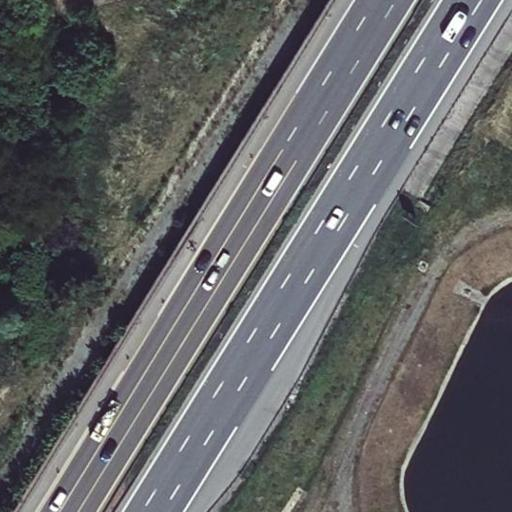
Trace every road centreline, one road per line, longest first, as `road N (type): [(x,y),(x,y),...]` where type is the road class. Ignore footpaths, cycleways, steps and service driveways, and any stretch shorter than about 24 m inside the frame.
road 1 (motorway): [(151,511),(470,0)]
road 2 (motorway): [(387,0),(70,511)]
